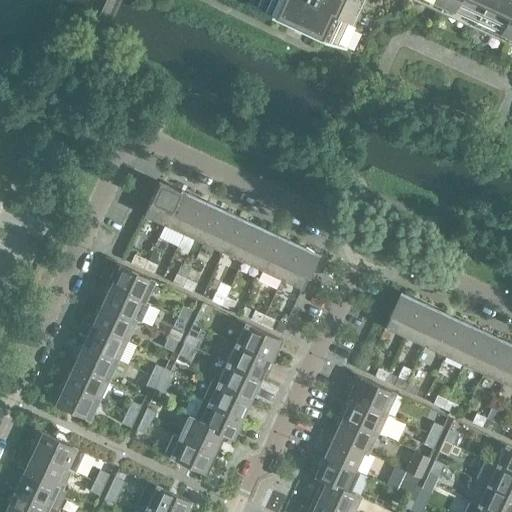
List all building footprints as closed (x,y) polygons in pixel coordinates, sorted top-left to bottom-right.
[(248,2),(247,4),(291,24),(291,27),(297,29),(299,28),(343,48),(344,46),(343,46),(364,0),(414,0),(421,3),(420,3),(421,3),(440,16),(458,20),(457,20),(458,20),(473,27),(474,27),(488,34),(489,34),(511,44),(511,0),(249,0),(249,2),(248,2)] [(163,224),(179,190),(158,181),(143,214),(163,224)] [(183,233),(199,200),(179,190),(163,224),(183,233)] [(203,242),(218,209),(199,200),(183,233),(203,242)] [(222,251),(238,218),(218,209),(203,242),(222,251)] [(242,260),(257,227),(238,218),(222,251),(242,260)] [(261,269),(277,236),(257,227),(242,260),(261,269)] [(281,279),(297,245),(277,236),(261,269),(281,279)] [(317,255),(304,249),(297,245),(281,279),(301,288),(317,255)] [(142,267),(146,259),(134,253),(130,262),(142,267)] [(157,264),(146,259),(142,267),(153,273),(157,264)] [(106,284),(109,286),(110,284),(140,298),(139,300),(143,301),(153,280),(116,262),(106,284)] [(182,286),(186,278),(176,273),(172,282),(182,286)] [(196,282),(186,278),(182,286),(192,291),(196,282)] [(110,284),(109,286),(101,304),(131,318),(139,300),(140,298),(110,284)] [(221,305),(225,296),(215,291),(211,300),(221,305)] [(405,336),(420,303),(400,293),(384,327),(405,336)] [(235,301),(225,296),(221,305),(231,309),(235,301)] [(424,345),(440,312),(420,303),(405,336),(424,345)] [(131,318),(101,304),(92,323),(122,337),(131,318)] [(187,319),(192,309),(182,304),(177,315),(187,319)] [(260,323),(264,314),(254,310),(250,318),(260,323)] [(197,312),(192,322),(202,327),(207,316),(197,312)] [(444,354),(459,321),(440,312),(424,345),(444,354)] [(274,319),(264,314),(260,323),(270,328),(274,319)] [(182,330),(187,319),(177,315),(172,325),(182,330)] [(463,363),(479,330),(459,321),(444,354),(463,363)] [(197,337),(202,327),(192,322),(188,332),(197,337)] [(245,322),(244,323),(235,343),(269,358),(268,360),(272,361),(282,339),(245,322)] [(122,337),(92,323),(83,343),(116,359),(125,340),(121,339),(122,337)] [(483,373),(498,339),(479,330),(463,363),(483,373)] [(162,346),(172,351),(177,340),(168,335),(162,346)] [(502,382),(511,360),(511,345),(498,339),(483,373),(502,382)] [(193,347),(183,342),(178,353),(188,358),(193,347)] [(116,359),(83,343),(74,362),(107,378),(116,359)] [(260,377),(268,360),(269,358),(235,343),(226,361),(260,377)] [(511,386),(511,360),(502,382),(511,386)] [(160,378),(165,366),(156,361),(150,373),(160,378)] [(251,397),(260,377),(226,361),(217,381),(251,397)] [(74,362),(65,381),(65,382),(98,398),(107,378),(74,362)] [(175,370),(165,366),(160,378),(169,382),(175,370)] [(378,367),(374,376),(384,380),(388,372),(378,367)] [(154,390),(160,378),(150,373),(144,385),(154,390)] [(347,396),(350,398),(351,397),(385,412),(394,392),(357,374),(347,396)] [(403,389),(407,381),(397,376),(393,385),(403,389)] [(164,394),(169,382),(160,378),(154,390),(164,394)] [(88,418),(98,398),(65,382),(65,381),(61,379),(51,401),(88,418)] [(242,416),(251,397),(217,381),(208,400),(242,416)] [(418,386),(407,381),(403,389),(414,394),(418,386)] [(443,408),(447,399),(436,394),(432,403),(443,408)] [(232,438),(242,416),(208,400),(203,397),(194,417),(193,418),(225,433),(224,435),(232,438)] [(384,413),(385,412),(351,397),(350,398),(342,416),(376,432),(375,433),(385,437),(393,417),(384,413)] [(457,404),(447,399),(443,408),(453,412),(457,404)] [(131,400),(126,411),(135,415),(141,404),(131,400)] [(146,407),(141,418),(151,422),(156,411),(146,407)] [(130,426),(135,415),(126,411),(121,422),(130,426)] [(437,412),(428,432),(437,437),(447,416),(437,412)] [(482,426),(486,417),(476,413),(472,421),(482,426)] [(216,452),(224,435),(225,433),(193,418),(194,417),(188,414),(179,435),(216,452)] [(375,433),(376,432),(342,416),(333,436),(363,450),(362,451),(366,453),(375,433)] [(496,422),(486,417),(482,426),(492,431),(496,422)] [(146,433),(151,422),(141,418),(136,429),(146,433)] [(458,433),(448,428),(443,439),(453,444),(458,433)] [(66,467),(75,447),(38,429),(28,451),(32,453),(32,452),(66,467)] [(206,473),(216,452),(179,435),(173,432),(163,453),(206,473)] [(432,448),(437,437),(428,432),(423,443),(432,448)] [(366,453),(362,451),(363,450),(333,436),(324,455),(354,469),(354,468),(358,470),(357,471),(365,475),(374,457),(366,453)] [(448,455),(453,444),(443,439),(438,450),(448,455)] [(511,446),(505,444),(496,464),(511,471),(511,446)] [(65,468),(66,467),(32,452),(32,453),(23,471),(64,490),(64,489),(61,487),(69,470),(65,468)] [(413,463),(423,468),(428,456),(419,452),(413,463)] [(358,470),(354,468),(354,469),(324,455),(314,476),(321,480),(322,478),(348,491),(349,489),(357,471),(358,470)] [(444,464),(434,459),(429,470),(438,475),(444,464)] [(511,495),(511,471),(496,464),(487,484),(511,495)] [(98,469),(94,479),(103,484),(108,474),(98,469)] [(64,490),(23,471),(14,491),(55,510),(64,490)] [(114,476),(109,487),(119,491),(123,481),(114,476)] [(351,511),(360,494),(349,489),(348,491),(322,478),(321,480),(313,498),(343,511),(351,511)] [(98,494),(103,484),(94,479),(89,490),(98,494)] [(188,511),(193,502),(147,480),(137,501),(146,505),(161,511),(188,511)] [(416,498),(421,487),(411,482),(406,494),(416,498)] [(481,505),(495,511),(511,511),(511,495),(487,484),(477,504),(481,506),(481,505)] [(114,502),(119,491),(109,487),(104,497),(114,502)] [(431,492),(421,487),(416,498),(425,503),(431,492)] [(53,511),(55,510),(14,491),(5,510),(8,511),(53,511)] [(410,509),(416,498),(406,494),(401,505),(410,509)] [(343,511),(313,498),(305,511),(343,511)] [(416,511),(421,511),(425,503),(416,498),(410,509),(416,511)]
